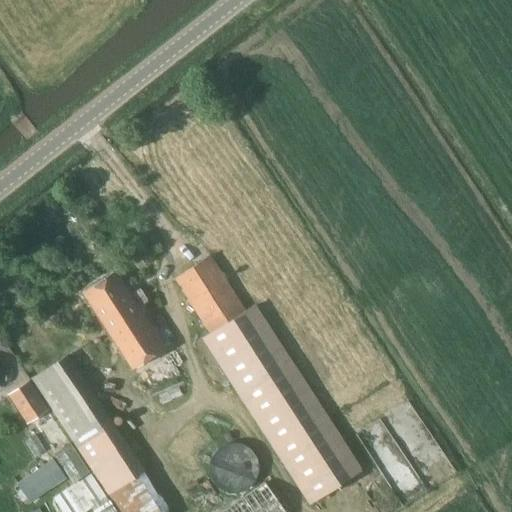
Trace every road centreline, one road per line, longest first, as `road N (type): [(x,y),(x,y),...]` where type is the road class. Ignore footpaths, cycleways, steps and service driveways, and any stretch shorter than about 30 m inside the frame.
road 1 (unclassified): [(0,186),(235,0)]
road 2 (track): [(43,340),(82,345),(152,439),(184,511)]
